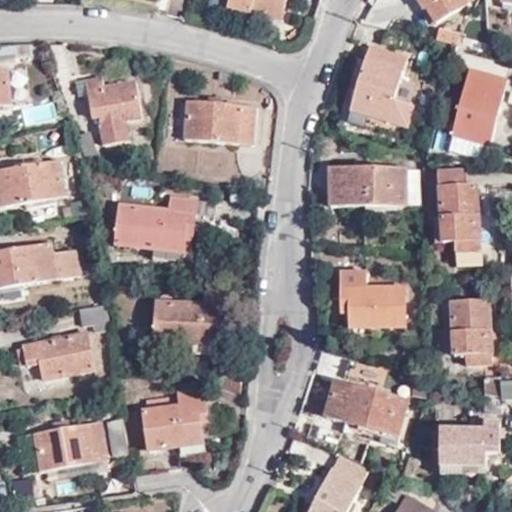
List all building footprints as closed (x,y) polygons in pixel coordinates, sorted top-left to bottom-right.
[(229,0),(227,9),(282,21),(286,0),(229,0)] [(418,0),(425,12),(429,9),(436,24),(469,7),(465,0),(418,0)] [(33,43),(10,44),(11,55),(34,54),(33,43)] [(407,58),(370,47),(347,123),(364,129),(368,117),(408,129),(414,107),(394,101),(407,58)] [(0,69),(0,107),(10,107),(6,69),(0,69)] [(466,71),(450,137),(491,147),(506,81),(466,71)] [(142,119),(136,83),(104,87),(103,80),(87,83),(92,120),(101,119),(104,146),(128,145),(125,121),(142,119)] [(253,145),(254,103),(186,100),(185,142),(253,145)] [(88,130),(75,135),(84,160),(97,155),(88,130)] [(0,207),(67,198),(61,163),(0,171),(0,207)] [(334,208),(406,206),(406,205),(406,187),(406,170),(405,169),(333,171),(334,208)] [(406,205),(421,204),(419,169),(406,170),(406,187),(406,205)] [(439,173),(443,244),(457,243),(458,254),(483,252),(482,242),(479,242),(477,217),(480,217),(478,185),(470,185),(469,175),(464,175),(464,171),(439,173)] [(116,246),(182,254),(185,236),(192,237),(196,204),(172,201),(170,212),(120,206),(116,246)] [(52,254),(51,245),(0,252),(0,288),(78,279),(74,251),(52,254)] [(405,327),(405,287),(365,287),(365,270),(338,269),(337,311),(346,311),(347,326),(405,327)] [(221,331),(230,331),(232,293),(204,292),(204,304),(156,302),(154,344),(220,346),(221,331)] [(490,367),(486,302),(450,303),(453,357),(463,356),(464,367),(490,367)] [(108,325),(105,306),(80,311),(83,325),(91,323),(92,328),(108,325)] [(93,368),(84,332),(19,347),(23,366),(40,362),(43,380),(93,368)] [(370,369),(350,364),(344,379),(365,386),(370,369)] [(431,375),(413,371),(413,397),(424,397),(426,389),(432,390),(431,375)] [(502,401),(511,401),(511,381),(485,381),(484,397),(502,399),(502,401)] [(408,403),(335,382),(326,415),(345,421),(342,431),(394,448),(408,403)] [(426,389),(424,397),(432,398),(432,390),(426,389)] [(210,429),(204,392),(179,396),(180,407),(143,413),(149,453),(180,449),(182,460),(206,457),(202,430),(210,429)] [(503,416),(502,401),(502,399),(484,397),(484,413),(503,416)] [(117,459),(129,457),(123,420),(111,423),(117,459)] [(484,424),(484,431),(440,431),(440,432),(434,432),(433,449),(440,449),(441,468),(487,468),(486,455),(500,455),(500,424),(484,424)] [(108,462),(102,425),(36,436),(42,473),(108,462)] [(362,473),(338,461),(333,472),(358,484),(362,473)] [(349,511),(359,488),(330,474),(314,511),(349,511)] [(433,511),(405,496),(397,511),(433,511)]
